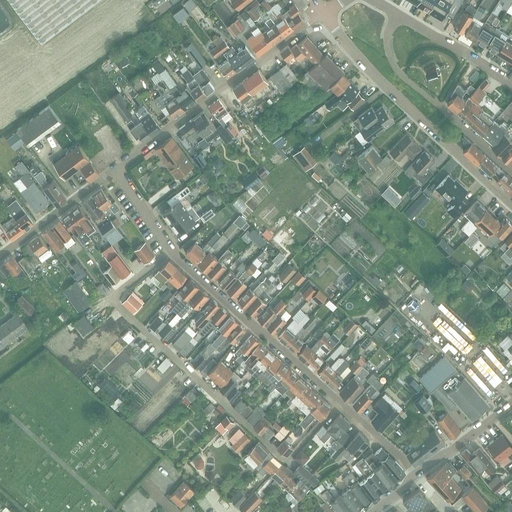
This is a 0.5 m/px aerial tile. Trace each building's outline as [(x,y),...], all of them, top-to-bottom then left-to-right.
[(9,0),(26,22),(42,43),(99,0),(9,0)] [(238,10),(250,0),(230,0),(231,1),(238,10)] [(266,10),(271,7),(264,0),(263,0),(260,3),(266,10)] [(419,0),(416,5),(429,12),(436,0),(419,0)] [(436,0),(429,12),(441,20),(453,0),(436,0)] [(200,2),(194,6),(207,21),(212,17),(200,2)] [(302,14),(294,4),(289,8),(290,9),(283,14),(294,29),(304,21),(300,16),(302,14)] [(468,24),(479,7),(478,7),(476,10),(468,5),(464,11),(467,13),(464,16),(461,14),(454,27),(462,32),(468,24)] [(183,7),(173,15),(178,21),(188,14),(183,7)] [(259,15),(253,7),(247,11),(254,20),(259,15)] [(464,33),(475,40),(485,24),(484,24),(479,20),(485,10),(479,7),(468,24),(469,25),(464,33)] [(285,36),(294,29),(283,14),(282,14),(281,12),(276,15),(273,10),(271,12),(268,14),(275,24),(285,36)] [(232,23),(239,32),(244,28),(237,19),(232,23)] [(485,24),(475,40),(484,46),(492,33),(492,34),(496,28),(485,22),(484,24),(485,24)] [(239,32),(232,23),(226,27),(233,36),(239,32)] [(272,46),(285,36),(275,24),(262,33),(272,46)] [(144,27),(137,30),(142,42),(149,39),(144,27)] [(498,29),(487,47),(497,54),(505,41),(508,35),(498,29)] [(247,40),(258,55),(259,55),(272,46),(262,33),(261,32),(255,37),(253,34),(247,40)] [(302,50),(311,42),(307,37),(297,45),(302,50)] [(224,41),(217,45),(222,52),(228,59),(237,71),(237,72),(255,58),(245,45),(245,46),(236,53),(232,46),(229,48),(224,41)] [(511,45),(505,41),(497,54),(511,62),(511,45)] [(185,47),(200,67),(206,62),(191,42),(185,47)] [(306,55),(315,47),(311,42),(302,50),(305,54),(306,55)] [(291,48),(290,47),(288,45),(280,51),(289,62),(295,57),(298,60),(305,54),(302,50),(297,45),(296,43),(291,48)] [(215,57),(222,52),(217,45),(210,51),(215,57)] [(310,60),(320,51),(315,47),(306,55),(310,60)] [(315,65),(324,56),(320,51),(310,60),(315,65)] [(324,56),(315,65),(299,80),(313,92),(319,86),(329,95),(333,90),(337,93),(338,93),(350,81),(342,74),(344,72),(326,54),(324,56)] [(225,56),(215,65),(225,78),(236,70),(225,56)] [(184,110),(185,110),(196,101),(186,89),(180,93),(175,86),(176,85),(158,59),(152,64),(158,73),(162,79),(170,90),(180,104),(181,104),(183,107),(183,108),(184,110)] [(286,63),(280,68),(292,84),(298,79),(286,63)] [(438,74),(438,73),(438,72),(434,65),(434,64),(432,64),(424,69),(424,70),(428,77),(430,78),(438,74)] [(194,74),(193,75),(206,94),(214,88),(208,81),(211,79),(202,68),(194,74)] [(280,68),(270,76),(282,93),(292,84),(280,68)] [(273,89),(258,69),(233,88),(242,101),(249,96),(254,103),(273,89)] [(186,83),(198,99),(199,100),(206,94),(193,75),(192,75),(188,70),(182,75),(187,82),(186,83)] [(158,73),(151,78),(156,83),(154,84),(161,94),(155,98),(155,100),(160,107),(162,107),(165,105),(174,117),(185,110),(184,110),(183,108),(183,107),(181,104),(180,104),(170,90),(162,79),(158,73)] [(461,117),(482,135),(493,123),(481,112),(482,110),(476,105),(486,93),(483,91),(490,83),(485,79),(478,87),(468,98),(474,103),(470,109),(469,108),(461,117)] [(338,93),(337,93),(325,103),(329,108),(338,102),(344,107),(348,103),(353,109),(364,98),(358,93),(358,94),(357,92),(359,90),(350,81),(338,93)] [(447,104),(455,111),(457,108),(459,109),(466,102),(465,101),(461,97),(463,95),(462,94),(464,92),(462,91),(464,89),(457,83),(450,96),(453,97),(447,104)] [(468,95),(473,90),(470,86),(465,92),(468,95)] [(119,93),(110,99),(125,120),(132,116),(126,108),(129,106),(119,93)] [(138,95),(133,98),(139,106),(144,103),(143,102),(138,95)] [(457,108),(455,111),(461,117),(469,108),(470,109),(474,103),(468,98),(465,101),(466,102),(459,109),(457,108)] [(218,99),(214,102),(208,107),(218,120),(222,124),(231,137),(237,133),(230,123),(227,125),(225,122),(232,117),(218,99)] [(511,100),(502,113),(511,121),(511,100)] [(263,101),(258,105),(262,110),(267,106),(263,101)] [(28,145),(60,121),(48,105),(16,129),(28,145)] [(143,105),(134,112),(141,120),(152,134),(161,128),(148,111),(143,105)] [(366,126),(368,125),(378,117),(386,127),(394,121),(382,106),(375,112),(371,107),(358,117),(366,126)] [(203,111),(191,120),(201,133),(203,136),(204,138),(207,141),(218,133),(215,129),(214,127),(215,126),(203,111)] [(340,113),(324,126),(328,131),(344,118),(340,113)] [(368,125),(375,135),(386,127),(378,117),(368,125)] [(131,119),(126,123),(136,137),(138,136),(143,141),(152,134),(141,120),(135,125),(131,119)] [(191,120),(178,129),(184,137),(187,134),(192,140),(201,133),(191,120)] [(493,145),(507,130),(510,126),(505,121),(499,127),(494,122),(493,123),(482,135),(493,145)] [(222,124),(215,129),(225,142),(231,137),(222,124)] [(368,141),(375,135),(368,125),(366,126),(364,127),(362,125),(359,127),(361,130),(360,131),(368,141)] [(507,130),(493,145),(491,148),(502,158),(511,147),(511,141),(505,136),(509,132),(507,130)] [(24,142),(17,132),(7,139),(14,149),(24,142)] [(416,142),(406,134),(389,151),(399,160),(406,153),(412,158),(421,149),(415,143),(416,142)] [(468,145),(463,150),(476,163),(477,161),(484,154),(463,134),(463,135),(462,137),(464,138),(462,140),(468,145)] [(193,165),(171,136),(155,149),(177,178),(193,165)] [(210,145),(204,138),(198,142),(204,149),(210,145)] [(88,182),(92,179),(100,173),(93,164),(84,152),(78,145),(53,163),(65,179),(78,168),(88,182)] [(382,157),(372,145),(358,157),(369,170),(375,164),(374,163),(382,157)] [(304,146),(293,155),(305,171),(316,162),(304,146)] [(511,147),(502,158),(506,162),(511,155),(511,147)] [(334,151),(328,157),(336,164),(341,158),(334,151)] [(340,157),(346,162),(352,156),(346,151),(340,157)] [(435,160),(424,151),(412,164),(418,169),(413,175),(423,184),(433,173),(428,168),(435,160)] [(192,158),(199,168),(207,162),(200,152),(192,158)] [(497,166),(484,154),(477,161),(490,173),(490,174),(497,166)] [(386,155),(377,164),(382,169),(391,160),(386,155)] [(352,158),(348,162),(354,169),(358,165),(352,158)] [(22,175),(14,182),(20,190),(29,202),(31,200),(38,210),(49,202),(33,180),(27,172),(30,170),(22,160),(14,165),(22,175)] [(490,174),(490,173),(490,174),(508,190),(511,186),(511,179),(497,166),(490,174)] [(41,171),(34,176),(39,182),(57,206),(66,199),(52,180),(49,183),(45,178),(46,177),(41,171)] [(241,181),(247,189),(260,179),(254,171),(241,181)] [(318,181),(321,178),(314,172),(311,175),(318,181)] [(459,186),(448,175),(436,188),(453,204),(447,210),(454,216),(465,204),(459,199),(467,191),(460,184),(459,186)] [(191,191),(187,185),(177,192),(181,198),(161,214),(163,216),(164,215),(169,221),(168,223),(169,224),(188,210),(192,207),(184,196),(191,191)] [(414,198),(421,190),(416,186),(409,193),(414,198)] [(114,213),(120,208),(115,201),(112,203),(101,188),(92,195),(103,210),(109,206),(114,213)] [(388,189),(382,194),(394,205),(400,200),(388,189)] [(429,198),(422,192),(403,212),(411,218),(429,198)] [(103,210),(92,195),(82,202),(95,218),(99,215),(102,218),(106,214),(103,210)] [(14,207),(9,211),(13,217),(24,231),(34,223),(23,209),(16,199),(11,203),(14,207)] [(469,220),(461,228),(465,232),(473,223),(474,222),(486,210),(486,209),(476,200),(463,215),(469,220)] [(95,228),(78,205),(70,211),(79,223),(81,224),(88,234),(95,228)] [(211,207),(199,216),(204,222),(216,213),(211,207)] [(188,210),(169,224),(175,232),(176,231),(178,233),(195,220),(188,210)] [(486,210),(474,222),(489,235),(487,236),(493,241),(492,242),(495,245),(502,238),(511,227),(511,224),(505,218),(500,223),(486,210)] [(79,223),(70,211),(63,217),(80,240),(88,234),(81,224),(79,223)] [(12,239),(24,231),(13,217),(1,225),(6,232),(12,239)] [(59,220),(50,226),(62,242),(71,235),(68,231),(59,220)] [(123,237),(116,228),(110,220),(99,228),(105,237),(112,245),(123,237)] [(287,223),(278,234),(284,240),(293,229),(287,223)] [(473,223),(465,232),(469,235),(477,227),(473,223)] [(63,242),(50,226),(42,232),(56,251),(64,244),(63,242)] [(247,235),(259,247),(265,241),(253,229),(247,235)] [(194,242),(185,252),(196,262),(210,247),(211,246),(221,235),(217,232),(206,244),(202,249),(194,242)] [(478,238),(473,232),(464,241),(470,247),(478,238)] [(221,235),(211,246),(214,249),(219,244),(220,246),(227,238),(222,234),(221,235)] [(48,247),(38,235),(24,246),(32,258),(29,260),(34,266),(39,262),(35,256),(48,247)] [(442,236),(435,243),(447,256),(454,248),(442,236)] [(144,263),(155,255),(145,242),(134,250),(144,263)] [(215,279),(226,267),(221,262),(225,257),(228,259),(233,254),(227,249),(218,259),(206,272),(215,280),(215,279)] [(218,259),(209,251),(198,264),(206,272),(218,259)] [(117,252),(108,260),(112,265),(111,266),(120,278),(130,270),(117,252)] [(27,275),(12,255),(0,264),(0,272),(3,277),(10,271),(17,280),(23,275),(25,277),(27,275)] [(26,255),(18,261),(28,273),(35,268),(34,266),(29,260),(26,255)] [(226,290),(235,298),(235,297),(246,285),(243,282),(257,267),(263,261),(258,256),(252,262),(247,268),(226,290)] [(274,267),(278,262),(271,257),(267,263),(274,267)] [(468,269),(473,265),(468,258),(463,262),(468,269)] [(169,259),(159,269),(166,276),(165,278),(167,280),(178,268),(169,259)] [(80,276),(89,270),(83,261),(74,267),(80,276)] [(218,282),(226,290),(247,268),(241,263),(237,268),(239,270),(235,275),(229,270),(218,282)] [(285,282),(296,270),(289,264),(279,275),(285,282)] [(461,267),(460,268),(464,273),(468,269),(464,265),(461,267)] [(111,266),(103,272),(112,284),(120,278),(111,266)] [(178,268),(167,280),(169,281),(171,280),(178,286),(187,276),(178,268)] [(299,272),(292,279),(296,282),(299,279),(301,281),(305,277),(299,272)] [(238,300),(237,300),(246,308),(264,289),(271,281),(274,277),(271,275),(268,278),(266,276),(252,291),(249,288),(238,300)] [(172,308),(177,313),(200,287),(190,278),(178,291),(184,296),(181,300),(180,299),(172,308)] [(467,279),(461,284),(468,292),(470,290),(471,289),(474,286),(467,279)] [(91,302),(76,282),(63,291),(78,311),(91,302)] [(310,285),(302,294),(308,300),(311,296),(316,291),(310,285)] [(198,308),(209,296),(200,287),(177,313),(181,317),(189,308),(188,308),(192,304),(198,308)] [(316,291),(311,296),(319,304),(327,295),(319,288),(316,291)] [(264,289),(246,308),(255,316),(266,303),(272,297),(266,292),(267,292),(264,289)] [(164,303),(170,307),(177,296),(171,292),(164,303)] [(336,307),(341,301),(331,293),(326,298),(336,307)] [(142,304),(131,294),(122,303),(133,313),(142,304)] [(35,308),(21,296),(14,303),(28,315),(35,308)] [(196,321),(202,326),(220,306),(212,299),(201,311),(203,313),(196,321)] [(269,305),(257,318),(266,326),(283,308),(286,304),(282,300),(273,309),(269,305)] [(220,306),(202,326),(198,331),(203,336),(212,326),(214,328),(228,313),(220,306)] [(266,326),(274,334),(286,321),(281,316),(285,310),(283,308),(266,326)] [(75,320),(86,330),(96,319),(86,309),(75,320)] [(381,322),(386,315),(380,311),(376,318),(381,322)] [(28,327),(18,313),(6,322),(17,336),(28,327)] [(238,322),(229,314),(219,326),(225,332),(223,334),(222,333),(211,344),(216,348),(239,323),(238,322)] [(293,319),(277,336),(286,344),(310,318),(306,314),(298,323),(293,319)] [(310,318),(286,344),(294,352),(303,342),(299,338),(307,329),(317,318),(313,314),(310,318)] [(156,330),(164,320),(158,315),(150,324),(156,330)] [(357,325),(352,320),(343,329),(348,334),(357,325)] [(17,336),(6,322),(0,325),(0,337),(5,344),(17,336)] [(167,340),(176,330),(168,322),(159,332),(167,340)] [(239,323),(216,348),(220,351),(231,340),(235,343),(246,329),(239,323)] [(131,340),(138,333),(129,326),(123,332),(131,340)] [(172,344),(180,351),(190,340),(192,337),(185,330),(172,344)] [(306,344),(297,354),(306,362),(319,347),(327,338),(331,334),(327,331),(323,334),(310,348),(306,344)] [(319,347),(306,362),(314,370),(323,360),(319,356),(324,350),(327,353),(338,341),(340,338),(333,332),(331,334),(327,338),(319,347)] [(511,333),(509,336),(511,339),(511,342),(507,348),(503,351),(510,360),(509,361),(511,365),(511,333)] [(244,360),(245,359),(260,342),(251,334),(235,352),(244,360)] [(149,336),(142,343),(147,347),(153,340),(149,336)] [(424,344),(427,340),(422,336),(419,339),(424,344)] [(190,340),(180,351),(184,355),(195,344),(190,340)] [(244,360),(241,363),(244,366),(248,370),(267,349),(260,342),(245,359),(244,360)] [(341,343),(337,347),(330,356),(334,359),(345,347),(341,343)] [(267,349),(248,370),(256,377),(257,376),(262,371),(275,356),(267,349)] [(371,363),(385,356),(381,349),(368,356),(371,363)] [(194,372),(207,358),(202,354),(190,368),(194,372)] [(275,356),(262,371),(273,380),(268,386),(267,387),(271,391),(275,386),(277,385),(290,370),(275,356)] [(471,419),(488,404),(464,376),(464,377),(455,369),(456,369),(444,356),(419,378),(430,391),(450,411),(456,406),(452,401),(454,399),(471,419)] [(326,363),(317,372),(326,380),(344,359),(342,357),(338,358),(330,366),(326,363)] [(356,360),(350,368),(356,373),(362,366),(365,362),(360,357),(357,361),(356,360)] [(208,373),(217,363),(212,359),(200,372),(205,376),(208,373)] [(344,359),(326,380),(334,388),(343,378),(339,374),(343,369),(349,363),(344,359)] [(208,373),(221,385),(233,372),(220,360),(217,363),(208,373)] [(339,392),(349,402),(364,386),(362,385),(362,379),(369,371),(362,366),(353,376),(339,392)] [(283,394),(298,377),(290,370),(275,386),(283,394)] [(369,385),(352,404),(361,412),(372,399),(379,392),(377,389),(381,384),(375,378),(377,377),(372,373),(366,380),(370,384),(369,385)] [(231,377),(219,390),(232,401),(241,391),(235,386),(237,383),(231,377)] [(290,401),(292,400),(306,384),(298,377),(283,394),(281,395),(284,398),(288,394),(291,397),(287,402),(289,403),(290,401)] [(415,377),(409,383),(419,392),(425,386),(415,377)] [(306,384),(292,400),(300,407),(314,391),(306,384)] [(113,399),(118,404),(126,396),(122,391),(113,399)] [(314,391),(300,407),(307,414),(322,398),(314,391)] [(378,412),(371,421),(382,431),(399,412),(390,404),(393,400),(385,393),(381,396),(372,407),(378,412)] [(431,405),(423,394),(413,402),(421,412),(431,405)] [(322,398),(307,414),(299,423),(305,427),(316,415),(321,419),(331,407),(322,398)] [(234,407),(246,418),(254,410),(241,399),(234,407)] [(404,404),(400,409),(407,413),(410,408),(404,404)] [(246,418),(254,425),(263,415),(265,413),(257,406),(254,410),(246,418)] [(437,420),(450,438),(461,431),(447,412),(437,420)] [(332,446),(336,449),(331,455),(337,460),(347,449),(341,444),(349,435),(343,430),(349,423),(339,414),(319,438),(324,442),(331,434),(335,437),(334,439),(336,442),(332,446)] [(263,415),(254,425),(253,426),(261,433),(268,426),(271,423),(263,415)] [(234,423),(227,416),(215,428),(223,435),(234,423)] [(271,426),(277,432),(281,428),(275,422),(271,426)] [(284,424),(281,428),(277,432),(283,437),(290,430),(284,424)] [(275,432),(268,426),(261,433),(268,439),(275,432)] [(249,438),(243,433),(238,428),(228,439),(233,444),(231,445),(237,451),(249,438)] [(413,449),(406,454),(415,466),(445,443),(434,429),(418,442),(416,439),(409,444),(413,449)] [(357,455),(369,441),(359,432),(346,445),(357,455)] [(511,450),(511,445),(502,433),(487,445),(499,461),(511,450)] [(276,448),(286,457),(293,448),(284,439),(276,448)] [(258,471),(270,459),(273,456),(258,441),(243,456),(258,471)] [(479,447),(471,454),(483,469),(484,468),(488,473),(495,467),(479,447)] [(381,448),(375,453),(381,460),(383,463),(396,480),(405,473),(401,467),(395,461),(388,455),(388,454),(381,448)] [(471,454),(467,448),(466,448),(460,453),(470,465),(470,464),(478,474),(483,469),(471,454)] [(381,460),(379,462),(381,465),(377,468),(369,458),(374,454),(371,449),(362,455),(364,458),(386,488),(396,480),(383,463),(381,460)] [(366,478),(359,483),(372,499),(386,488),(364,458),(356,464),(366,478)] [(270,459),(258,471),(262,475),(267,470),(269,472),(271,475),(279,467),(282,464),(277,460),(274,462),(270,459)] [(452,505),(462,496),(465,493),(450,476),(452,474),(456,478),(459,475),(454,469),(447,462),(426,478),(447,500),(448,500),(452,505)] [(301,464),(293,472),(305,483),(312,475),(301,464)] [(471,474),(463,465),(457,470),(465,479),(471,474)] [(279,467),(271,475),(276,479),(272,483),(276,486),(280,482),(281,482),(287,475),(291,472),(285,467),(282,470),(279,467)] [(372,499),(359,483),(351,472),(343,478),(347,484),(351,488),(364,505),(371,499),(372,499)] [(287,475),(281,482),(289,491),(296,484),(287,475)] [(313,475),(308,481),(314,486),(319,481),(313,475)] [(496,492),(505,484),(497,476),(488,484),(496,492)] [(296,484),(289,491),(299,500),(306,493),(311,489),(300,480),(296,484)] [(194,491),(184,481),(170,496),(181,506),(194,491)] [(321,482),(313,488),(317,493),(325,487),(321,482)] [(472,486),(465,493),(462,496),(475,511),(481,511),(489,505),(472,486)] [(351,488),(341,495),(353,511),(364,505),(351,488)] [(419,488),(418,488),(403,500),(412,511),(413,511),(418,509),(420,511),(430,511),(435,508),(419,488)] [(236,506),(246,496),(239,489),(229,498),(236,506)] [(353,511),(341,495),(335,500),(327,490),(322,494),(329,504),(331,503),(338,511),(353,511)] [(248,511),(262,499),(254,492),(240,507),(244,511),(248,511)] [(327,511),(333,511),(324,503),(322,505),(328,511),(327,511)]
